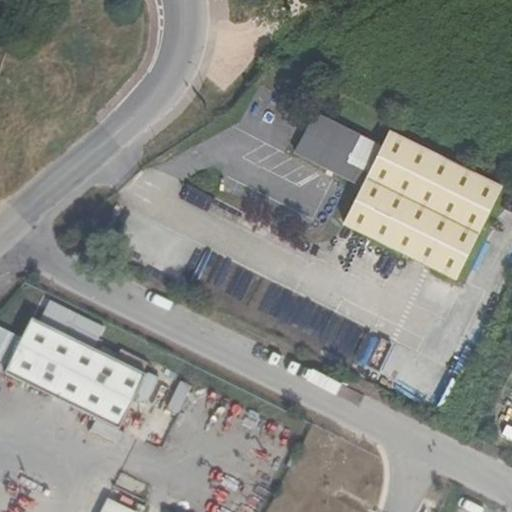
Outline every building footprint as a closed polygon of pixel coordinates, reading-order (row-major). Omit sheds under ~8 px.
[(308,158),(375,191),(358,225),(471,281),(511,194),(511,190),(402,138),(395,151),(327,118),(308,158)] [(333,247),(351,254),(358,238),(340,230),(333,247)] [(360,241),(354,257),(385,269),(392,254),(360,241)] [(156,377),(44,322),(17,375),(130,431),(156,377)] [(104,497),(97,511),(136,511),(137,511),(104,497)]
